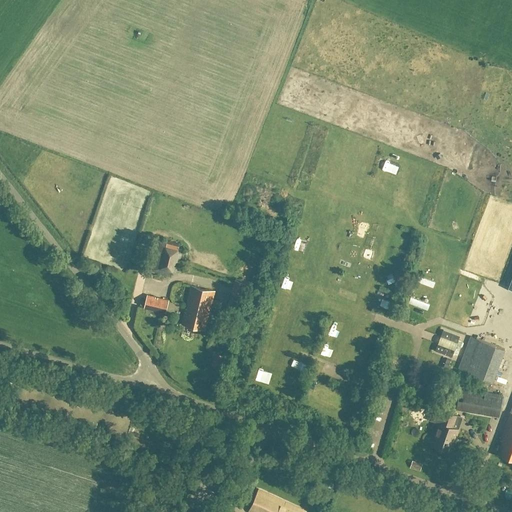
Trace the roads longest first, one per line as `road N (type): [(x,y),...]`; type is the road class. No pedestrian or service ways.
road 1 (unclassified): [(500,511),(149,390)]
road 2 (unclassified): [(149,390),(141,357),(0,177)]
road 3 (unclassified): [(149,390),(0,344)]
